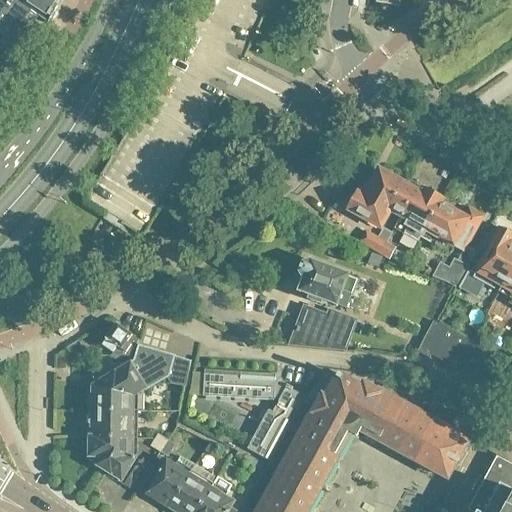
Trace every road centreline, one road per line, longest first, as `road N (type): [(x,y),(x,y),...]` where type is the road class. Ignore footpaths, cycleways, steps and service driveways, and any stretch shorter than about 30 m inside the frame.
road 1 (residential): [(360,73),(195,231),(35,329)]
road 2 (secondary): [(0,256),(106,120),(168,0)]
road 3 (secondary): [(109,0),(67,80),(0,171)]
road 4 (residential): [(511,177),(404,119),(360,73)]
road 5 (unclassified): [(44,511),(30,477),(35,329)]
road 6 (residential): [(456,0),(360,73)]
